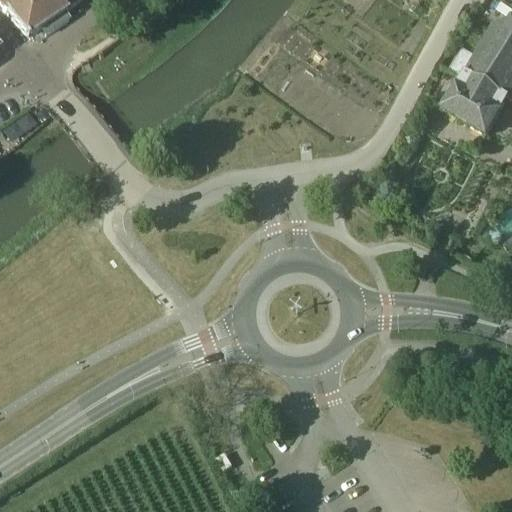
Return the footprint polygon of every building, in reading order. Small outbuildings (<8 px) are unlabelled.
[(0,0),(0,11),(5,16),(22,0),(0,0)] [(66,14),(55,0),(22,0),(5,16),(26,43),(42,32),(46,38),(68,23),(64,17),(67,15),(66,14)] [(84,0),(55,0),(66,14),(80,4),(82,3),(84,0)] [(449,75),(460,82),(441,114),(485,140),(507,103),(511,106),(511,39),(492,27),(472,60),(462,53),(449,75)] [(399,215),(393,222),(402,229),(408,222),(399,215)]
